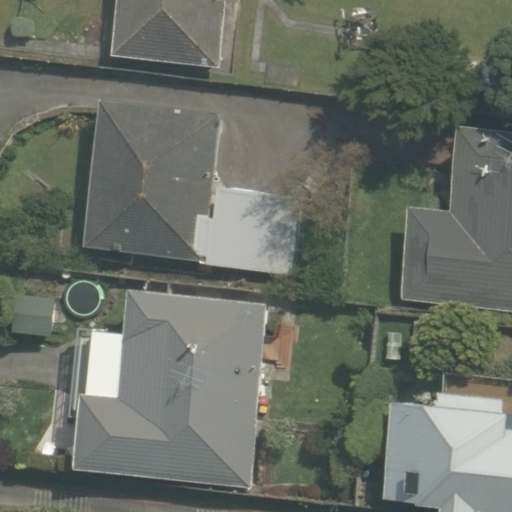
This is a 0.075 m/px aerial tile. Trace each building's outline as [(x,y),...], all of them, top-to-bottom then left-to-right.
[(124,0),(121,56),(224,63),(227,0),(124,0)] [(211,219),(220,220),(234,116),(118,101),(98,248),(205,262),(211,219)] [(461,198),(435,195),(423,294),(511,304),(511,110),(472,106),(461,198)] [(220,220),(215,256),(285,265),(294,197),(231,189),(227,221),(220,220)] [(274,298),(111,282),(93,471),(255,486),(274,298)] [(458,388),(419,383),(401,501),(472,511),(500,511),(502,503),(511,504),(511,375),(461,367),(458,388)]
